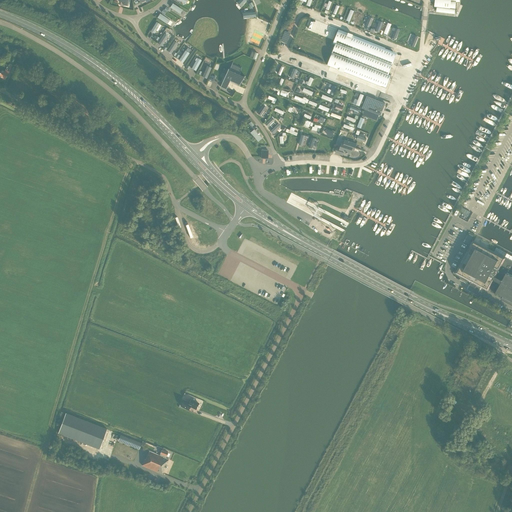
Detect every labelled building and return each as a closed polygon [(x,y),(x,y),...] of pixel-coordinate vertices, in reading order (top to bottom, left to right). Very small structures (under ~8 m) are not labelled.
[(435,0),(438,0),(436,11),(454,13),(456,2),(457,2),(457,0),(435,0)] [(353,35),(338,29),(333,44),(335,45),(327,65),(344,72),(381,86),(382,85),(387,87),(391,75),(389,74),(394,63),(391,62),(395,53),(385,49),(386,48),(353,35)] [(187,52),(185,51),(184,53),(179,60),(182,63),(188,54),(187,52)] [(199,60),(197,58),(196,60),(196,61),(192,69),(195,71),(201,61),(199,60)] [(232,63),(229,70),(228,70),(228,69),(220,87),(221,85),(227,88),(226,90),(230,80),(239,84),(238,86),(245,76),(244,76),(244,77),(239,75),(242,67),(241,67),(241,69),(231,65),(232,63)] [(6,69),(4,72),(1,70),(0,72),(0,76),(5,79),(8,74),(9,71),(6,69)] [(385,104),(367,96),(362,108),(381,115),(385,104)] [(354,151),(356,144),(345,140),(344,143),(342,142),(340,148),(337,147),(335,153),(342,155),(343,152),(350,154),(352,150),(354,151)] [(470,212),(462,207),(460,211),(469,215),(470,212)] [(511,260),(492,250),(473,240),(472,242),(470,241),(468,244),(453,273),(472,283),(472,284),(474,285),(475,285),(476,286),(477,283),(488,288),(495,293),(495,294),(496,293),(502,296),(502,298),(511,303),(511,260)] [(191,399),(189,402),(184,400),(180,406),(188,410),(191,407),(196,409),(199,403),(191,399)] [(107,429),(66,413),(58,433),(99,449),(107,429)] [(142,443),(120,435),(118,441),(139,449),(142,443)] [(166,456),(168,453),(162,450),(160,454),(161,454),(160,456),(149,451),(146,459),(145,459),(142,465),(162,474),(169,459),(165,458),(166,456)]
